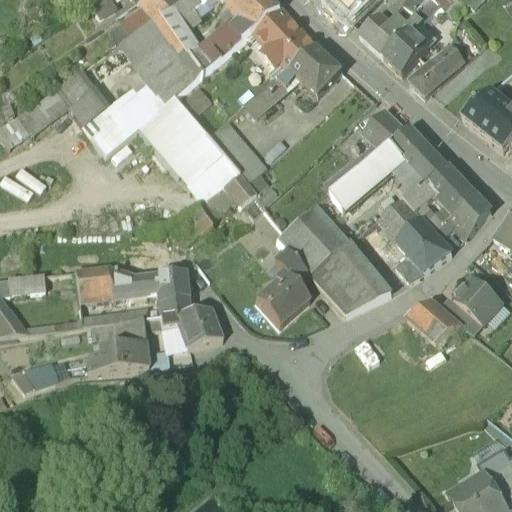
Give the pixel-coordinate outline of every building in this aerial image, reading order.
[(114,0),(80,0),(91,16),(92,16),(107,6),(114,0)] [(128,0),(137,10),(148,0),(128,0)] [(153,1),(152,0),(148,0),(137,10),(153,28),(168,17),(161,10),(153,1)] [(172,0),(154,0),(153,1),(161,10),(172,0)] [(175,0),(172,0),(161,10),(168,17),(170,16),(182,7),(175,0)] [(192,0),(191,1),(197,9),(208,0),(215,0),(221,6),(227,0),(192,0)] [(280,16),(264,0),(227,0),(221,6),(242,27),(232,36),(233,36),(244,47),(253,40),(280,16)] [(382,0),(320,0),(351,30),(384,1),(382,0)] [(414,0),(394,23),(406,34),(414,24),(430,5),(431,6),(432,5),(425,0),(414,0)] [(468,9),(458,0),(436,0),(432,5),(431,6),(439,13),(444,17),(457,29),(459,20),(467,11),(468,9)] [(477,0),(468,9),(467,11),(474,18),(486,6),(479,0),(477,0)] [(197,9),(191,1),(186,5),(191,13),(197,9)] [(182,7),(170,16),(186,38),(194,32),(185,20),(192,15),(191,13),(186,5),(182,7)] [(430,5),(414,24),(422,32),(439,13),(431,6),(430,5)] [(107,6),(92,16),(99,27),(114,17),(107,6)] [(186,38),(170,16),(168,17),(153,28),(141,37),(129,45),(122,51),(139,75),(186,39),(186,38)] [(316,54),(280,16),(253,40),(267,55),(262,60),(274,74),(280,69),(288,78),(316,54)] [(390,28),(381,20),(359,42),(383,64),(404,41),(402,39),(390,28)] [(132,23),(120,31),(129,45),(141,37),(132,23)] [(406,34),(394,23),(390,28),(402,39),(406,34)] [(422,32),(414,24),(406,34),(428,55),(436,46),(422,32)] [(428,55),(406,34),(402,39),(404,41),(383,64),(402,82),(428,55)] [(233,36),(211,56),(220,68),(244,47),(233,36)] [(186,39),(139,75),(147,86),(193,50),(186,39)] [(455,43),(451,55),(464,71),(472,64),(455,43)] [(193,50),(147,86),(157,101),(167,114),(174,108),(189,94),(211,75),(198,57),(193,50)] [(207,51),(198,57),(211,75),(212,76),(220,68),(211,56),(207,51)] [(288,78),(288,79),(301,90),(317,105),(342,78),(316,54),(288,78)] [(451,55),(428,73),(441,90),(464,71),(451,55)] [(427,73),(409,89),(425,105),(441,90),(428,73),(427,73)] [(125,148),(116,135),(121,131),(81,79),(55,98),(69,118),(104,166),(125,148)] [(288,79),(269,94),(280,107),(301,90),(288,79)] [(269,94),(247,112),(259,125),(280,107),(269,94)] [(49,132),(69,118),(55,98),(35,111),(49,132)] [(511,113),(491,98),(480,107),(460,124),(503,158),(511,151),(511,150),(511,113)] [(167,114),(157,101),(150,106),(160,119),(167,114)] [(121,131),(116,135),(125,148),(137,138),(160,119),(150,106),(121,131)] [(222,166),(174,108),(167,114),(160,119),(137,138),(186,196),(222,166)] [(406,138),(385,118),(362,141),(374,152),(381,159),(389,152),(406,138)] [(247,194),(268,177),(227,130),(207,146),(239,185),(240,184),(247,194)] [(447,173),(410,134),(406,138),(389,152),(402,167),(398,170),(401,174),(396,178),(404,188),(413,180),(424,192),(425,191),(447,173)] [(381,159),(358,180),(344,191),(339,195),(330,202),(343,218),(380,186),(398,170),(402,167),(389,152),(381,159)] [(374,152),(351,172),(347,167),(333,179),(341,187),(344,191),(358,180),(381,159),(374,152)] [(475,202),(447,173),(425,191),(436,204),(444,212),(447,210),(456,219),(475,202)] [(247,194),(240,184),(239,185),(224,196),(240,216),(254,203),(247,194)] [(341,187),(335,191),(339,195),(344,191),(341,187)] [(424,192),(403,208),(414,220),(421,214),(436,204),(425,191),(424,192)] [(219,199),(204,210),(214,224),(228,213),(219,199)] [(456,219),(455,220),(462,227),(455,233),(460,238),(463,234),(469,240),(490,219),(475,202),(456,219)] [(403,208),(378,228),(396,249),(422,229),(414,220),(403,208)] [(214,224),(204,210),(197,215),(206,229),(214,224)] [(197,215),(174,231),(188,251),(211,236),(206,229),(197,215)] [(311,219),(276,248),(286,260),(305,281),(308,284),(344,255),(311,219)] [(455,220),(446,228),(453,235),(455,233),(462,227),(455,220)] [(444,231),(434,222),(425,232),(433,241),(440,234),(444,231)] [(511,222),(493,244),(511,256),(511,222)] [(453,235),(446,228),(444,231),(440,234),(447,241),(453,235)] [(425,232),(422,229),(396,249),(413,267),(424,280),(451,260),(440,249),(433,241),(425,232)] [(448,241),(440,249),(451,260),(459,252),(448,241)] [(344,255),(308,284),(344,324),(361,317),(388,303),(350,251),(344,255)] [(305,281),(286,260),(273,272),(282,281),(283,280),(293,292),(305,281)] [(424,280),(413,267),(395,278),(410,289),(424,280)] [(175,268),(160,271),(163,283),(184,280),(177,269),(175,268)] [(143,303),(158,301),(156,283),(134,286),(106,277),(74,280),(78,311),(143,303)] [(163,283),(156,283),(158,301),(160,326),(189,322),(185,280),(163,283)] [(282,281),(274,288),(276,290),(255,309),(279,336),(309,310),(293,292),(283,280),(282,281)] [(43,284),(7,288),(9,303),(45,300),(43,284)] [(473,286),(465,296),(464,295),(455,305),(456,306),(454,309),(482,334),(502,311),(473,286)] [(7,288),(0,288),(0,304),(9,303),(7,288)] [(158,326),(160,326),(158,301),(143,303),(145,317),(80,326),(81,336),(116,332),(147,328),(158,326)] [(0,305),(0,346),(26,343),(0,305)] [(461,334),(432,308),(407,324),(406,326),(413,332),(434,351),(461,334)] [(160,326),(158,326),(160,337),(178,334),(186,355),(221,347),(210,319),(189,322),(160,326)] [(147,328),(116,332),(119,356),(145,353),(143,334),(147,333),(147,328)] [(365,348),(355,356),(364,369),(375,361),(365,348)] [(145,353),(119,356),(119,358),(122,380),(148,377),(146,365),(145,353)] [(122,381),(122,380),(119,358),(101,360),(102,373),(89,374),(90,384),(122,381)] [(170,361),(146,365),(148,377),(148,378),(172,373),(170,361)] [(60,389),(54,372),(12,383),(25,402),(60,389)] [(504,457),(477,474),(483,484),(484,483),(502,511),(511,511),(511,508),(510,506),(511,505),(511,465),(510,467),(504,457)] [(502,511),(484,483),(483,484),(465,495),(468,500),(453,509),(454,511),(502,511)]
